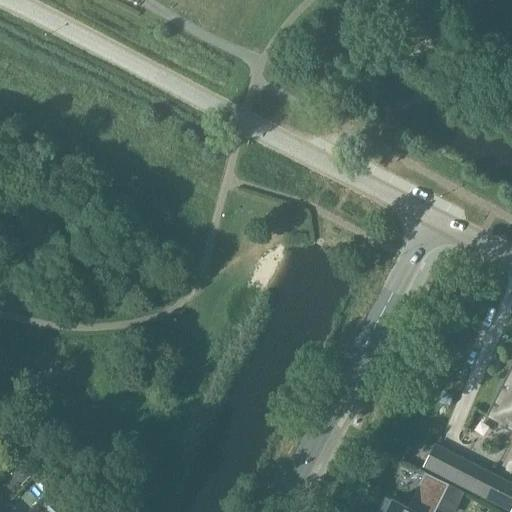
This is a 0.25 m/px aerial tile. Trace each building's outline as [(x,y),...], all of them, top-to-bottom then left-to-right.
[(503,424),(501,428),(511,433),(511,366),(487,416),(503,424)] [(511,455),(503,472),(511,476),(511,455)] [(508,511),(511,511),(511,486),(463,461),(452,483),(508,511)] [(449,486),(449,485),(439,480),(428,501),(415,495),(408,509),(390,500),(383,511),(436,511),(438,508),(449,486)] [(438,508),(446,511),(452,511),(462,493),(449,486),(438,508)]
